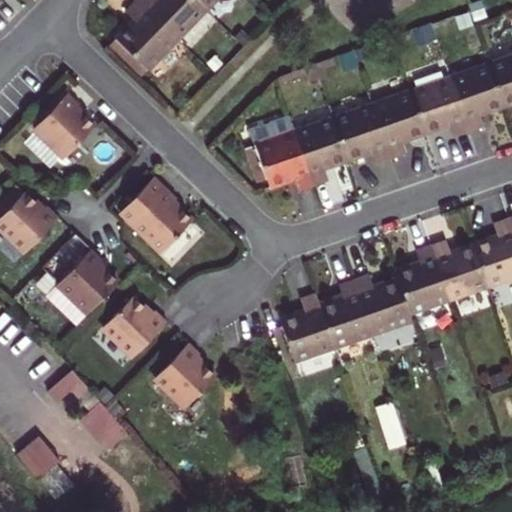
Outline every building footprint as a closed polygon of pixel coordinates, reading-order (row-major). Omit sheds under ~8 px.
[(177,34),(141,0),(131,0),(124,8),(132,16),(115,33),(110,38),(125,52),(129,47),(147,65),(177,34)] [(141,0),(177,34),(205,5),(200,0),(141,0)] [(129,47),(125,52),(143,69),(147,65),(129,47)] [(511,52),(490,61),(505,104),(511,101),(511,52)] [(482,112),(505,104),(490,61),(451,75),(470,129),(486,124),(482,112)] [(470,129),(451,75),(413,88),(428,131),(452,122),(456,134),(470,129)] [(428,131),(413,88),(373,102),(392,158),(406,153),(402,140),(428,131)] [(80,101),(68,90),(35,124),(66,155),(96,125),(76,106),(80,101)] [(377,163),(392,158),(373,102),(333,116),(349,159),(373,150),(377,163)] [(314,185),(295,130),(290,116),(253,129),(258,143),(255,144),(268,179),(270,186),(295,178),(299,190),(314,185)] [(333,116),(295,130),(314,185),(329,179),(325,167),(349,159),(333,116)] [(257,184),(268,179),(255,144),(244,148),(257,184)] [(176,194),(154,173),(122,208),(163,247),(192,218),(172,199),(176,194)] [(0,225),(29,252),(63,216),(52,205),(47,210),(28,192),(0,220),(0,225)] [(499,234),(475,243),(490,285),(511,277),(511,223),(510,218),(495,223),(499,234)] [(446,241),(433,246),(452,299),(490,285),(475,243),(450,252),(446,241)] [(396,272),(399,279),(412,314),(452,299),(433,246),(417,251),(421,263),(396,272)] [(106,258),(95,247),(60,283),(91,313),(121,282),(102,263),(106,258)] [(369,274),(355,279),(375,336),(415,322),(412,314),(399,279),(374,287),(369,274)] [(344,298),(321,306),(337,350),(375,336),(355,279),(340,285),(344,298)] [(321,306),(317,294),(300,299),(305,312),(280,321),(296,364),(337,350),(321,306)] [(154,314),(135,295),(106,325),(136,356),(171,321),(159,309),(154,314)] [(204,352),(192,341),(159,376),(190,406),(219,376),(199,357),(204,352)] [(70,372),(48,392),(59,404),(72,393),(89,413),(81,419),(101,442),(118,428),(70,372)] [(386,454),(409,448),(397,403),(374,409),(386,454)] [(37,482),(60,463),(39,437),(16,456),(37,482)]
